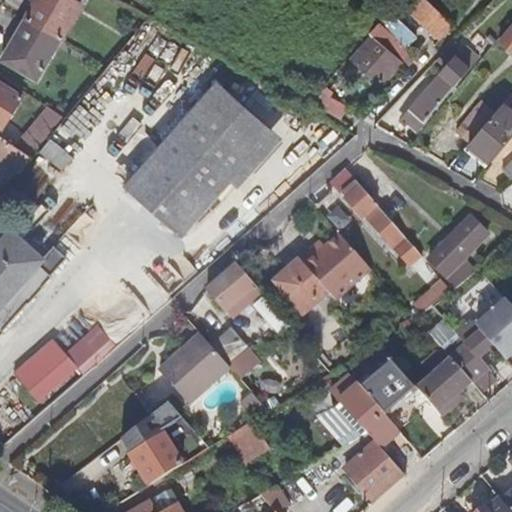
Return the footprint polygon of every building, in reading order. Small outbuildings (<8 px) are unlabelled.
[(71,0),(35,0),(25,19),(60,40),(80,4),(71,0)] [(426,0),(398,0),(441,40),(454,26),(427,1),(426,0)] [(60,40),(25,19),(1,61),(37,81),(60,40)] [(380,85),(409,51),(383,26),(352,62),(380,85)] [(511,28),(502,41),(511,49),(511,28)] [(454,60),(410,111),(423,122),(467,72),(454,60)] [(265,142),(231,179),(240,186),(283,137),(219,81),(209,92),(265,142)] [(0,127),(2,128),(22,98),(0,83),(0,127)] [(182,235),(231,179),(265,142),(209,92),(127,186),(182,235)] [(469,144),(490,162),(511,136),(511,112),(502,104),(484,126),(470,142),(469,144)] [(63,119),(53,112),(22,151),(31,158),(63,119)] [(470,142),(484,126),(474,118),(460,133),(470,142)] [(22,151),(0,136),(0,159),(19,172),(31,158),(22,151)] [(0,191),(14,175),(5,167),(0,173),(0,191)] [(363,218),(378,206),(347,170),(332,182),(363,218)] [(411,267),(423,257),(381,209),(369,219),(411,267)] [(447,276),(493,238),(478,220),(432,258),(447,276)] [(334,300),(373,270),(339,232),(324,244),(316,251),(311,246),(298,258),(328,293),(334,300)] [(30,252),(31,250),(9,236),(5,240),(27,258),(31,252),(30,252)] [(0,306),(36,267),(43,258),(31,250),(30,252),(31,252),(27,258),(5,240),(4,239),(0,243),(0,306)] [(316,251),(324,244),(320,239),(311,246),(316,251)] [(328,293),(298,258),(273,280),(288,297),(286,299),(292,306),(294,304),(302,314),(328,293)] [(237,263),(208,289),(227,311),(238,303),(243,309),(258,295),(253,289),(256,286),(237,263)] [(36,267),(0,306),(0,329),(45,279),(45,275),(36,267)] [(453,289),(457,285),(453,280),(448,284),(453,289)] [(271,321),(280,314),(265,297),(260,301),(264,305),(261,309),(271,321)] [(477,328),(493,347),(506,362),(511,356),(511,307),(507,302),(477,328)] [(446,321),(430,335),(444,351),(460,338),(456,333),(446,321)] [(456,333),(460,338),(475,326),(471,321),(456,333)] [(460,338),(444,351),(452,359),(472,383),(481,394),(497,382),(478,360),(493,347),(477,328),(475,326),(460,338)] [(226,330),(209,344),(227,365),(243,350),(226,330)] [(209,344),(200,334),(160,370),(188,402),(229,367),(227,365),(209,344)] [(386,353),(379,345),(374,347),(371,350),(378,359),(386,353)] [(38,403),(76,370),(66,357),(28,391),(38,403)] [(384,414),(416,388),(390,357),(359,385),(384,414)] [(472,383),(452,360),(417,389),(442,417),(457,404),(453,400),(461,392),(472,383)] [(380,449),(400,432),(384,414),(359,385),(351,376),(332,392),(362,427),(350,437),(354,442),(358,440),(368,434),(380,449)] [(465,397),(461,392),(453,400),(457,404),(465,397)] [(250,409),(259,419),(265,415),(269,412),(259,401),(250,409)] [(257,421),(233,432),(246,460),(270,449),(257,421)] [(139,469),(149,486),(182,466),(169,443),(178,437),(170,425),(160,431),(163,437),(131,456),(135,462),(139,469)] [(374,503),(404,476),(380,449),(368,434),(358,440),(366,451),(344,469),(374,503)] [(511,511),(511,458),(509,460),(511,463),(511,493),(502,502),(511,511)] [(134,472),(139,469),(135,462),(130,465),(134,472)] [(273,511),(282,511),(289,506),(276,487),(260,496),(273,511)] [(499,498),(492,490),(466,511),(475,511),(482,506),(486,510),(499,498)] [(182,511),(180,508),(173,506),(162,511),(157,511),(149,498),(124,511),(182,511)] [(511,511),(502,502),(499,498),(486,510),(482,506),(475,511),(511,511)]
